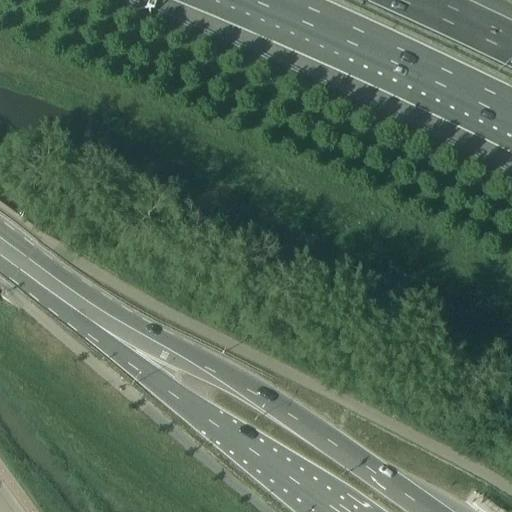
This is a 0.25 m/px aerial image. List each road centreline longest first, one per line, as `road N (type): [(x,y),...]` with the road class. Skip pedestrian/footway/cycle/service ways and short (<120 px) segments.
road 1 (primary): [(434,511),(232,376),(119,327)]
road 2 (primary): [(119,327),(167,388),(342,511)]
road 3 (motorway): [(257,0),(511,115)]
road 4 (primary): [(0,243),(119,327)]
